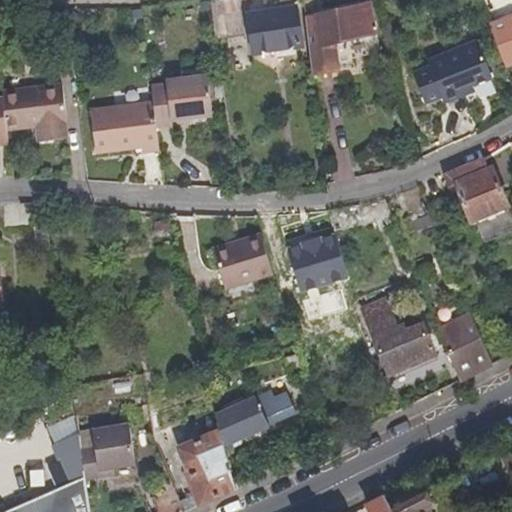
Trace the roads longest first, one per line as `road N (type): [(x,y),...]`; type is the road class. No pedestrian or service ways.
road 1 (residential): [(0,193),(252,207),(338,199),(450,163),(511,126)]
road 2 (tertiary): [(266,511),(511,390)]
